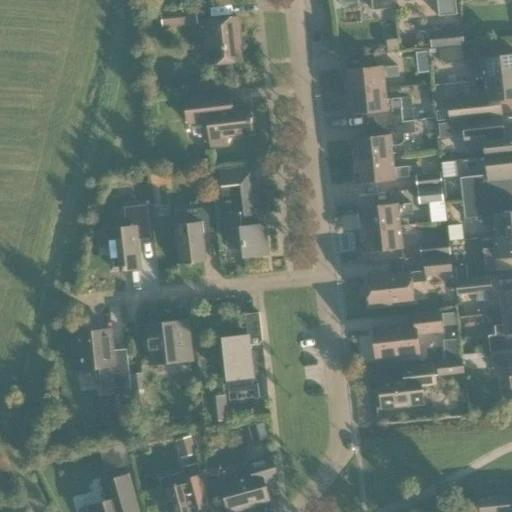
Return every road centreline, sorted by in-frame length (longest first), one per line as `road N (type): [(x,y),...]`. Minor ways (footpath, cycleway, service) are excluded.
road 1 (residential): [(298,0),(325,276)]
road 2 (residential): [(325,276),(345,455),(299,511)]
road 3 (residential): [(85,303),(325,276)]
